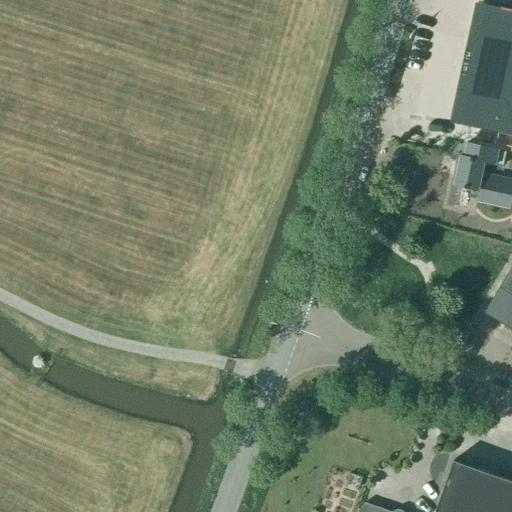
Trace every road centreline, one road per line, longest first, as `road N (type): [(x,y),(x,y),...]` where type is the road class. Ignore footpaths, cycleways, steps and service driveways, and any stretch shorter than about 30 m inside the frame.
road 1 (secondary): [(295,322),(403,0)]
road 2 (unclassified): [(274,382),(125,351),(0,300)]
road 3 (tertiary): [(511,398),(295,322)]
road 4 (secondary): [(224,511),(274,382)]
